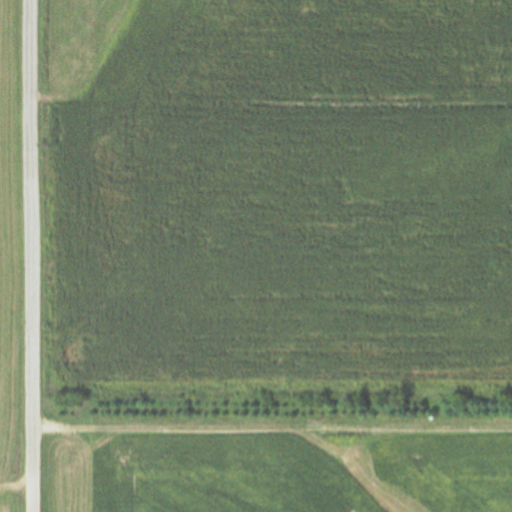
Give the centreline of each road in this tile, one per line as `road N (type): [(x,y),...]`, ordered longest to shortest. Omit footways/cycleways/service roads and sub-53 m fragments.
road 1 (residential): [(30,511),(28,0)]
road 2 (track): [(30,429),(511,426)]
